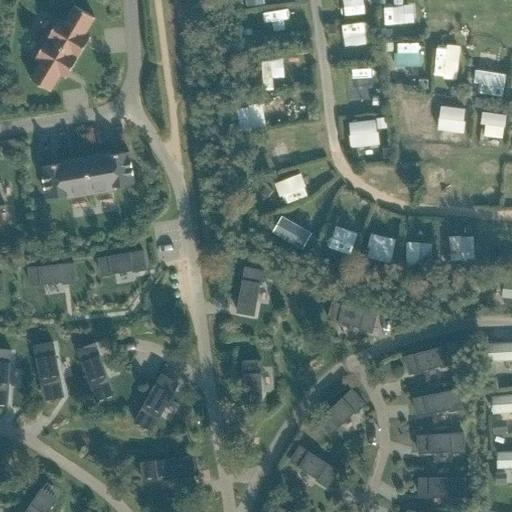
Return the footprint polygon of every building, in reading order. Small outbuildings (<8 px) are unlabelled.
[(31,78),(51,90),(61,73),(66,77),(91,36),(85,33),(95,16),(75,4),(65,21),(60,17),(35,58),(41,61),(31,78)] [(334,10),(327,11),(328,20),(335,19),(334,10)] [(420,79),(420,88),(428,88),(428,79),(420,79)] [(452,86),(451,93),(459,95),(460,88),(452,86)] [(476,97),(475,105),(483,105),(484,97),(476,97)] [(351,103),(343,103),(344,112),(352,112),(351,103)] [(391,147),(384,147),(384,156),(392,156),(391,147)] [(135,182),(129,151),(110,154),(109,151),(61,159),(62,162),(42,166),(48,197),(67,194),(68,197),(116,188),(115,186),(135,182)] [(497,377),(487,377),(487,388),(497,388),(497,377)] [(506,419),(493,420),(494,432),(507,431),(506,419)] [(507,472),(496,472),(496,483),(507,482),(507,472)]
